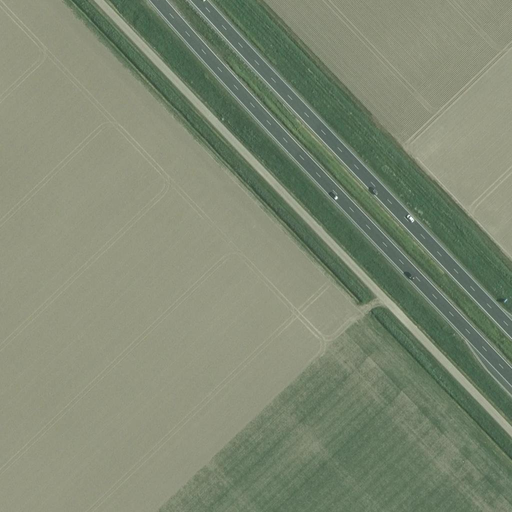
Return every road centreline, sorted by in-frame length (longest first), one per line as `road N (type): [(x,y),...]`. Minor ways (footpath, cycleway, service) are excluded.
road 1 (unclassified): [(511,432),(99,0)]
road 2 (trunk): [(157,0),(511,378)]
road 3 (trunk): [(511,330),(196,0)]
